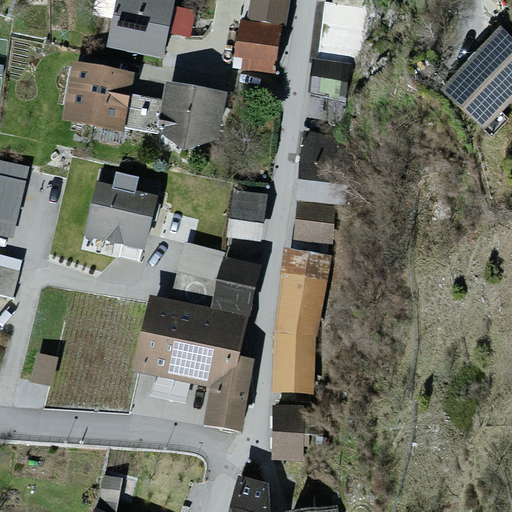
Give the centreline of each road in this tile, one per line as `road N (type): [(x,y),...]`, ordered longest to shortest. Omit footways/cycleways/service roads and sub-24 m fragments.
road 1 (residential): [(308,0),(244,449)]
road 2 (residential): [(0,423),(188,435),(244,449)]
